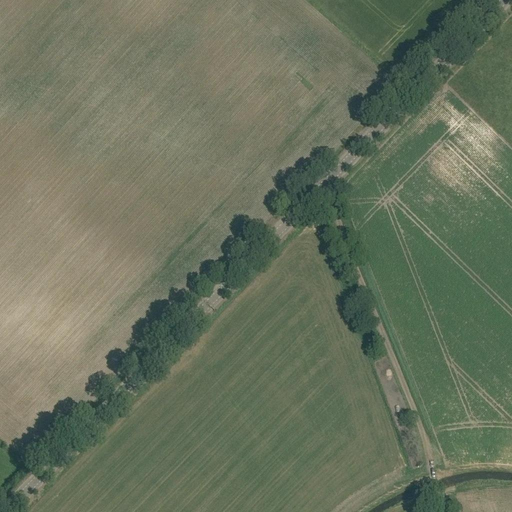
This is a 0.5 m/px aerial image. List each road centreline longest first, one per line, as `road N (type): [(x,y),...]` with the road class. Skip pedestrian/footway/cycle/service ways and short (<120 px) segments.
road 1 (tertiary): [(6,511),(505,0)]
road 2 (track): [(323,185),(421,430),(436,491)]
